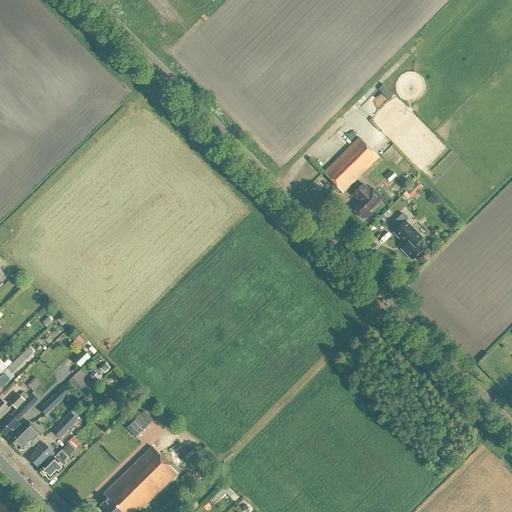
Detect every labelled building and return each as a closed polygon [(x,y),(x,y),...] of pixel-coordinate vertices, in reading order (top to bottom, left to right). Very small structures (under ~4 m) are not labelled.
[(378,90),(389,101),(395,96),(383,85),(378,90)] [(343,194),(378,159),(359,139),(323,174),(343,194)] [(390,182),(396,176),(391,171),(385,177),(390,182)] [(407,192),(413,198),(422,189),(416,183),(407,192)] [(370,193),(362,185),(352,195),(360,203),(353,210),(361,219),(363,218),(365,219),(371,214),(369,212),(382,200),(373,190),(370,193)] [(408,220),(402,215),(391,226),(396,231),(393,234),(405,246),(401,250),(412,261),(423,250),(417,245),(423,239),(406,222),(408,220)] [(57,321),(62,327),(66,323),(61,317),(57,321)] [(82,337),(74,344),(78,349),(86,341),(82,337)] [(84,350),(73,360),(80,368),(91,358),(84,350)] [(18,368),(25,362),(21,358),(14,364),(18,368)] [(13,364),(7,371),(11,375),(18,368),(14,364),(13,364)] [(104,374),(110,368),(105,364),(100,369),(104,374)] [(96,383),(100,378),(96,374),(91,378),(96,383)] [(0,393),(3,391),(2,389),(9,381),(5,377),(0,381),(0,393)] [(33,392),(41,384),(36,379),(28,387),(33,392)] [(46,416),(69,394),(63,387),(39,409),(46,416)] [(19,396),(11,405),(16,410),(25,401),(29,397),(24,392),(20,397),(19,396)] [(0,418),(9,410),(8,408),(1,401),(0,400),(0,418)] [(18,409),(11,416),(12,416),(0,427),(0,432),(4,436),(12,429),(13,431),(20,425),(17,422),(24,415),(18,409)] [(154,428),(150,424),(153,420),(144,411),(127,429),(136,438),(143,431),(147,436),(154,428)] [(78,420),(70,413),(53,431),(60,439),(78,420)] [(43,436),(31,423),(11,443),(16,448),(17,447),(21,452),(25,451),(30,446),(32,447),(43,436)] [(54,454),(44,444),(29,459),(38,468),(45,461),(46,462),(54,454)] [(61,451),(54,457),(55,458),(41,471),(41,474),(44,477),(46,476),(50,480),(56,474),(58,476),(65,468),(61,465),(68,458),(75,451),(68,444),(61,451)] [(103,495),(108,500),(97,510),(99,511),(134,511),(136,511),(137,511),(139,511),(178,474),(171,467),(159,454),(159,455),(152,447),(103,495)]
